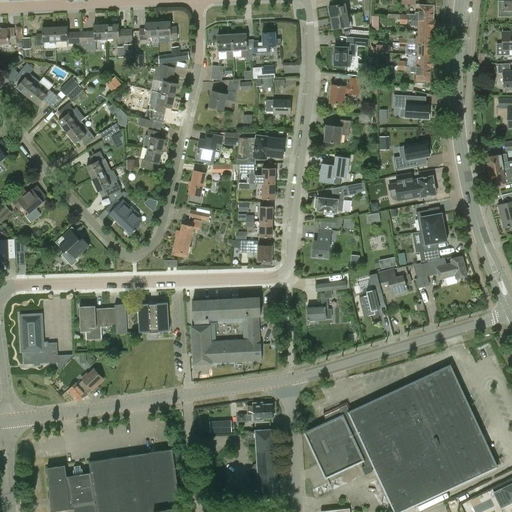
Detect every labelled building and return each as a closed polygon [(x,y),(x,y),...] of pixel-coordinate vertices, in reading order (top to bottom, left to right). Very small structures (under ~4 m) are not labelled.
[(331,18),(347,15),(345,4),(329,7),(331,18)] [(419,5),(419,13),(415,13),(415,14),(406,14),(399,14),(399,15),(394,15),(394,20),(400,20),(399,25),(407,25),(407,20),(410,20),(410,23),(435,24),(435,21),(433,21),(434,6),(419,5)] [(349,26),(347,15),(331,18),(333,29),(349,26)] [(159,37),(158,23),(146,24),(146,33),(140,34),(140,41),(148,40),(148,37),(152,37),(153,40),(159,40),(158,37),(159,37)] [(171,23),(158,23),(159,37),(170,36),(171,39),(178,39),(178,32),(171,32),(171,23)] [(435,24),(410,23),(410,26),(418,26),(418,33),(433,34),(433,28),(435,28),(435,24)] [(132,29),(120,30),(119,25),(107,26),(108,39),(119,39),(119,41),(124,41),(124,47),(117,47),(118,58),(133,57),(132,29)] [(108,39),(107,26),(94,26),(95,36),(82,36),(82,44),(96,43),(96,40),(101,39),(101,43),(107,42),(107,39),(108,39)] [(42,29),(43,33),(37,33),(37,39),(37,46),(45,46),(44,42),(55,42),(55,28),(42,29)] [(82,44),(82,36),(68,37),(68,28),(55,28),(55,42),(67,41),(67,45),(76,44),(77,51),(82,50),(82,44)] [(0,45),(9,45),(9,37),(14,36),(14,29),(0,29),(0,45)] [(350,30),(350,38),(358,38),(358,31),(350,30)] [(255,53),(261,53),(269,52),(269,47),(277,46),(277,45),(281,45),(281,39),(276,39),(276,32),(262,33),(262,40),(260,41),(254,41),(254,40),(253,40),(254,54),(255,54),(255,53)] [(511,32),(502,32),(503,44),(496,44),(496,56),(509,55),(509,49),(511,49),(511,32)] [(413,39),(413,45),(432,45),(433,34),(418,33),(418,36),(415,36),(415,39),(413,39)] [(247,35),(232,36),(233,51),(241,51),(241,58),(246,57),(246,62),(252,61),(252,54),(254,54),(253,40),(247,40),(247,35)] [(233,51),(232,36),(218,37),(219,57),(226,57),(227,59),(233,59),(233,51)] [(390,46),(376,45),(376,53),(389,54),(390,46)] [(417,51),(417,56),(432,56),(432,45),(413,45),(413,48),(415,48),(415,51),(417,51)] [(335,47),(335,56),(333,56),(332,63),(334,64),(334,65),(347,66),(347,65),(350,65),(350,57),(352,57),(353,48),(335,47)] [(188,52),(161,56),(162,63),(189,59),(188,52)] [(143,55),(134,56),(134,67),(143,66),(143,55)] [(410,70),(431,70),(431,68),(433,68),(433,60),(431,60),(432,59),(432,56),(417,56),(416,67),(410,67),(410,70)] [(37,85),(28,77),(34,69),(27,63),(18,73),(15,70),(5,78),(12,83),(15,79),(21,84),(18,86),(29,95),(37,85)] [(176,67),(164,64),(159,63),(159,67),(156,66),(153,80),(164,82),(161,93),(175,96),(178,84),(172,83),(176,67)] [(511,71),(510,72),(510,64),(497,64),(498,74),(504,73),(504,87),(507,87),(507,92),(511,92),(511,71)] [(211,80),(222,81),(224,67),(212,65),(211,80)] [(274,65),(261,66),(262,67),(255,68),(255,79),(256,79),(263,79),(275,78),(274,74),(275,74),(274,65)] [(246,79),(255,79),(254,70),(245,71),(246,79)] [(431,70),(410,70),(410,72),(416,73),(416,82),(430,83),(431,70)] [(45,76),(41,81),(50,88),(54,84),(45,76)] [(67,96),(79,85),(72,78),(60,90),(66,96),(67,96)] [(342,83),(342,86),(332,85),(330,103),(343,105),(345,94),(359,96),(361,79),(349,78),(349,84),(342,83)] [(37,85),(29,95),(40,105),(44,100),(49,104),(53,100),(57,96),(50,90),(40,82),(37,85)] [(229,82),(227,93),(213,90),(210,106),(224,109),(226,100),(234,102),(238,84),(229,82)] [(79,85),(67,96),(72,101),(84,90),(79,85)] [(175,96),(161,93),(158,104),(156,104),(154,111),(161,113),(163,107),(172,109),(175,96)] [(415,100),(394,98),(393,109),(406,110),(405,120),(428,122),(429,107),(415,106),(415,100)] [(511,127),(511,98),(498,98),(498,109),(508,109),(508,127),(511,127)] [(266,100),(265,112),(265,116),(273,116),(273,114),(291,115),(291,100),(274,99),(274,101),(266,100)] [(75,110),(75,111),(69,104),(64,108),(69,114),(59,121),(76,143),(81,139),(86,145),(95,138),(82,121),(83,121),(75,110)] [(252,125),(252,115),(243,115),(243,126),(252,125)] [(371,115),(360,115),(358,115),(359,123),(371,123),(371,115)] [(162,123),(140,118),(138,125),(161,130),(162,123)] [(341,120),(340,128),(327,126),(325,141),(339,143),(341,134),(349,135),(351,121),(341,120)] [(100,134),(104,141),(120,131),(117,123),(100,134)] [(148,149),(162,152),(165,140),(156,137),(157,131),(150,130),(148,137),(151,138),(148,149)] [(113,136),(116,141),(123,138),(123,131),(113,136)] [(225,132),(224,145),(236,146),(236,143),(239,143),(239,134),(225,132)] [(210,141),(200,139),(197,159),(212,161),(215,146),(220,147),(222,136),(212,134),(210,141)] [(256,135),(255,138),(240,138),(236,164),(240,164),(240,165),(254,164),(255,164),(256,158),(266,159),(267,156),(282,158),(282,157),(284,156),(285,153),(283,151),(285,139),(256,135)] [(388,136),(379,136),(379,149),(389,149),(388,136)] [(394,159),(396,169),(416,166),(415,159),(429,156),(429,154),(431,153),(429,145),(427,145),(427,142),(404,146),(406,157),(394,159)] [(162,152),(148,149),(146,160),(143,159),(141,166),(149,168),(150,162),(159,164),(162,152)] [(90,157),(93,164),(87,166),(93,179),(105,174),(105,173),(111,171),(105,159),(104,159),(101,152),(90,157)] [(506,154),(501,155),(485,157),(488,172),(511,167),(511,161),(507,162),(506,154)] [(335,157),(334,166),(322,164),(320,181),(333,183),(340,183),(341,177),(346,177),(348,158),(335,157)] [(254,164),(240,165),(240,173),(249,173),(249,183),(256,184),(263,184),(275,184),(276,169),(263,168),(263,175),(254,175),(254,164)] [(511,167),(488,172),(490,186),(506,183),(506,184),(511,183),(510,175),(511,174),(511,167)] [(189,193),(190,193),(188,203),(201,206),(203,196),(201,196),(206,172),(195,170),(189,193)] [(105,174),(93,179),(99,192),(105,189),(108,195),(119,190),(115,183),(111,185),(105,174)] [(397,176),(398,182),(388,184),(391,199),(398,197),(399,200),(421,196),(421,197),(436,195),(433,176),(418,179),(418,180),(413,181),(411,174),(397,176)] [(275,184),(263,184),(262,199),(275,199),(275,184)] [(37,186),(28,193),(23,187),(9,198),(19,210),(23,206),(29,213),(25,216),(31,223),(41,214),(35,208),(43,201),(38,195),(42,192),(37,186)] [(317,197),(317,200),(316,200),(315,208),(316,209),(316,211),(325,212),(325,217),(334,217),(334,212),(337,213),(337,211),(343,211),(344,197),(349,196),(347,186),(331,189),(333,198),(317,197)] [(511,192),(501,195),(503,204),(498,205),(504,228),(509,226),(511,231),(511,192)] [(122,200),(120,202),(117,199),(105,210),(131,235),(132,234),(135,231),(139,227),(138,226),(142,221),(137,217),(139,214),(131,206),(130,207),(122,200)] [(238,212),(248,212),(248,204),(238,204),(238,212)] [(12,213),(5,206),(0,210),(0,221),(2,223),(12,213)] [(262,206),(262,222),(274,222),(275,207),(262,206)] [(189,217),(209,221),(210,214),(190,210),(189,217)] [(420,232),(444,227),(443,222),(445,222),(443,215),(442,216),(441,214),(430,216),(428,210),(416,212),(420,232)] [(379,213),(366,215),(367,224),(381,222),(379,213)] [(318,228),(317,241),(314,241),(312,257),(328,258),(330,243),(331,231),(339,232),(342,228),(343,218),(336,219),(336,223),(320,222),(319,229),(318,228)] [(187,255),(193,228),(198,229),(200,221),(194,219),(194,221),(183,219),(175,252),(187,255)] [(274,222),(262,222),(261,237),(274,237),(274,222)] [(56,242),(66,254),(63,256),(70,263),(89,246),(82,239),(80,241),(76,236),(78,234),(72,227),(56,242)] [(444,227),(420,232),(423,251),(436,249),(435,243),(446,241),(446,239),(448,238),(446,232),(445,232),(444,227)] [(7,241),(0,241),(0,260),(8,261),(7,241)] [(15,241),(16,253),(24,253),(28,249),(21,241),(15,241)] [(274,246),(259,245),(259,241),(241,241),(241,253),(259,253),(258,260),(273,261),(274,246)] [(405,253),(398,254),(400,266),(407,264),(405,253)] [(451,259),(452,263),(441,265),(440,260),(421,264),(421,263),(414,265),(417,278),(421,277),(438,273),(439,280),(455,276),(456,279),(467,276),(462,256),(451,259)] [(396,266),(394,257),(379,260),(380,269),(396,266)] [(408,293),(406,286),(412,284),(409,274),(408,274),(406,267),(397,269),(396,268),(394,269),(394,268),(378,273),(383,292),(391,290),(393,297),(408,293)] [(418,288),(423,287),(421,277),(417,278),(415,279),(418,288)] [(320,294),(321,307),(307,308),(308,320),(326,319),(332,319),(331,309),(328,309),(328,298),(332,298),(331,290),(346,289),(346,281),(315,284),(316,292),(325,291),(325,293),(320,294)] [(366,292),(367,295),(359,297),(364,317),(375,314),(374,310),(385,307),(379,283),(371,284),(373,290),(366,292)] [(262,316),(261,299),(238,300),(238,293),(232,294),(233,300),(193,302),(194,319),(195,319),(195,327),(193,327),(195,365),(263,362),(262,345),(260,345),(259,316),(262,316)] [(169,303),(154,304),(155,337),(161,337),(161,332),(170,331),(169,303)] [(155,337),(154,304),(139,304),(140,333),(149,332),(149,337),(155,337)] [(116,308),(108,309),(109,328),(117,327),(117,335),(128,335),(127,305),(116,306),(116,308)] [(109,328),(108,309),(96,309),(96,307),(80,307),(81,312),(82,333),(88,332),(88,341),(102,340),(102,328),(109,328)] [(48,342),(45,342),(44,314),(20,315),(22,353),(24,353),(25,365),(58,363),(59,371),(73,355),(58,355),(57,343),(49,344),(48,342)] [(450,364),(349,411),(374,466),(373,467),(393,511),(401,511),(498,467),(450,364)] [(82,379),(83,380),(78,385),(76,383),(68,391),(80,402),(87,395),(87,394),(92,390),(104,379),(94,369),(89,375),(88,374),(82,379)] [(248,406),(248,414),(245,414),(238,415),(238,426),(245,425),(246,422),(252,421),(263,421),(263,419),(273,418),(272,404),(263,405),(263,403),(253,403),(253,406),(248,406)] [(324,416),(327,421),(303,432),(325,478),(363,460),(365,466),(362,468),(365,475),(373,472),(371,468),(373,467),(374,466),(349,411),(346,405),(339,408),(339,409),(324,416)] [(221,431),(220,422),(208,422),(208,432),(221,431)] [(255,431),(247,432),(247,440),(256,440),(257,462),(251,468),(253,469),(254,486),(251,486),(253,511),(270,510),(270,508),(278,507),(277,497),(278,497),(274,430),(255,431)] [(181,511),(179,492),(172,449),(89,462),(90,472),(95,511),(181,511)] [(511,502),(511,484),(502,489),(509,504),(511,502)]
